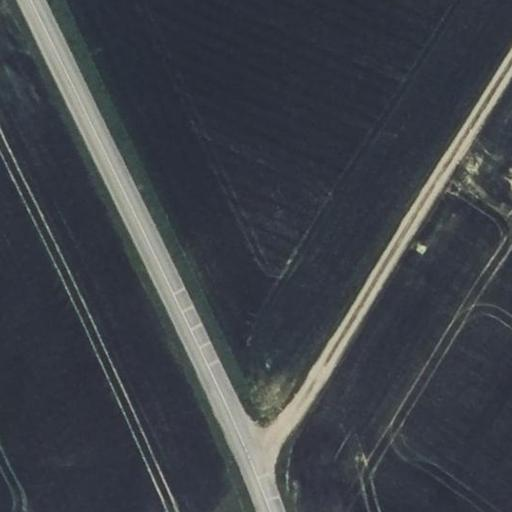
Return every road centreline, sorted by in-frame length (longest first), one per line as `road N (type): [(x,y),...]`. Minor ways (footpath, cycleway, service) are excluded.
road 1 (tertiary): [(270,511),(29,0)]
road 2 (track): [(250,459),(299,406),(511,63)]
